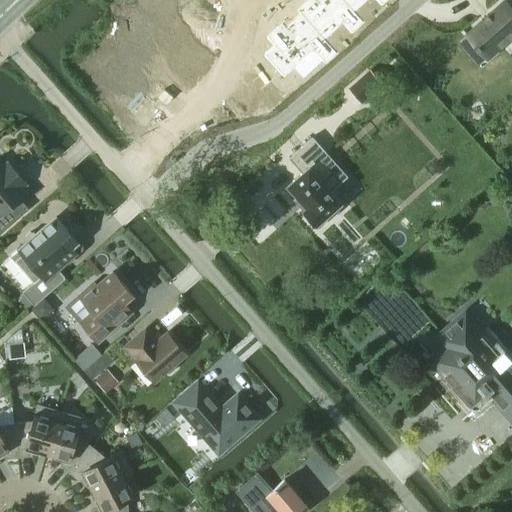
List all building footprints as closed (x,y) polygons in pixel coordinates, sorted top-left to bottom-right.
[(172,0),(152,19),(169,36),(162,43),(179,61),(172,67),(193,89),(233,52),(196,11),(188,18),(172,0)] [(309,0),(298,11),(301,14),(326,40),(344,23),(354,34),(365,23),(356,13),(344,0),(309,0)] [(344,0),(356,13),(369,0),(378,0),(384,6),(390,0),(344,0)] [(482,21),(467,34),(487,57),(499,46),(500,48),(511,37),(511,2),(508,6),(504,1),(488,15),(488,14),(481,20),(482,21)] [(276,47),(265,57),(285,77),(314,51),(323,61),(335,50),(326,40),(301,14),(286,27),(283,24),(268,39),(276,47)] [(370,69),(349,88),(350,90),(362,103),(383,84),(371,70),(370,69)] [(262,71),(235,95),(252,113),(278,89),(262,71)] [(302,173),(287,186),(296,196),(295,198),(305,209),(304,211),(316,224),(325,217),(328,221),(338,211),(335,208),(340,203),(330,192),(321,181),(332,171),(320,158),(326,153),(311,137),(288,158),(302,173)] [(0,232),(28,208),(19,198),(25,193),(21,188),(25,184),(7,163),(2,167),(0,163),(0,232)] [(23,293),(33,303),(34,305),(65,278),(57,269),(74,254),(69,248),(76,242),(55,218),(35,235),(33,233),(30,232),(24,237),(24,240),(26,243),(10,257),(32,282),(22,291),(23,293)] [(94,282),(66,306),(97,342),(118,324),(132,312),(123,302),(132,294),(113,272),(96,286),(94,282)] [(33,303),(23,293),(16,299),(25,309),(33,303)] [(454,385),(451,387),(460,398),(461,399),(463,400),(464,401),(466,401),(467,402),(469,402),(470,401),(472,401),(473,400),(486,389),(493,397),(495,395),(511,414),(511,364),(504,355),(502,357),(483,335),(481,337),(464,316),(440,336),(447,346),(432,359),(454,385)] [(137,359),(136,360),(154,381),(165,371),(166,373),(169,373),(175,368),(175,365),(173,364),(185,354),(167,333),(156,342),(145,329),(125,346),(137,359)] [(23,342),(7,344),(9,359),(25,357),(23,342)] [(83,370),(92,379),(113,360),(105,351),(83,370)] [(76,372),(70,378),(78,387),(85,381),(76,372)] [(105,392),(114,384),(104,372),(95,380),(105,392)] [(215,447),(217,450),(218,451),(256,418),(237,396),(221,410),(197,383),(175,402),(206,436),(203,438),(213,449),(215,447)] [(32,450),(46,454),(59,412),(38,405),(33,422),(14,424),(16,457),(28,455),(32,450)] [(61,465),(70,472),(91,447),(77,435),(82,418),(59,412),(46,454),(61,458),(61,465)] [(0,453),(1,453),(5,458),(16,457),(14,424),(0,425),(0,453)] [(137,433),(126,439),(133,450),(143,444),(137,433)] [(84,476),(93,490),(131,471),(120,451),(105,459),(91,447),(70,472),(78,480),(84,476)] [(96,509),(95,511),(127,511),(127,498),(134,495),(124,476),(132,472),(131,471),(93,490),(103,505),(96,509)] [(264,483),(252,494),(259,503),(268,495),(276,504),(269,510),(271,511),(298,511),(306,505),(284,480),(271,491),(264,483)]
